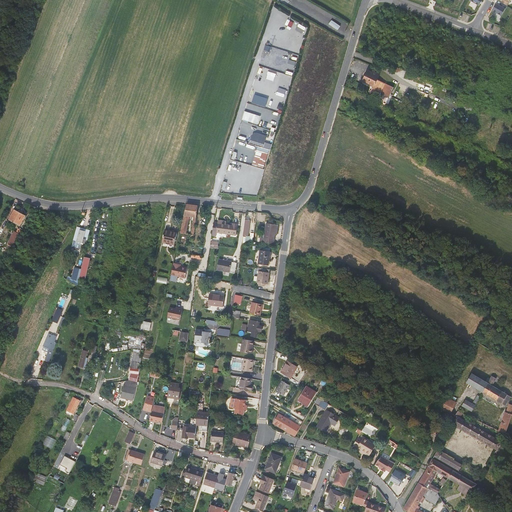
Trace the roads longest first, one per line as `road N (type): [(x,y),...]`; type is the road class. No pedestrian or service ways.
road 1 (tertiary): [(0,186),(68,206),(163,196),(289,208)]
road 2 (residential): [(251,465),(174,445),(96,398),(24,381)]
road 3 (residential): [(261,433),(289,208)]
road 4 (tertiary): [(366,0),(308,189),(289,208)]
road 5 (unknown): [(212,201),(189,317)]
